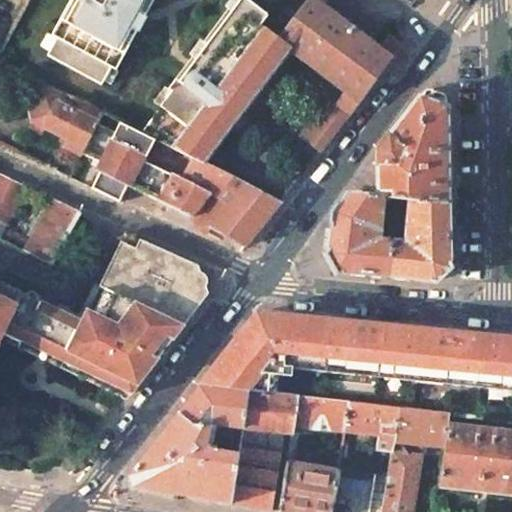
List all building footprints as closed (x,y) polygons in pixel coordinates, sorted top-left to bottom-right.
[(77,0),(78,0),(77,0),(73,0),(53,36),(57,38),(46,56),(100,86),(110,69),(114,71),(135,32),(131,30),(140,14),(145,17),(154,0),(77,0)] [(349,114),(349,115),(400,47),(389,38),(380,50),(373,45),(366,39),(336,17),(325,9),(322,6),(327,0),(308,0),(279,40),(263,29),(263,30),(260,28),(268,16),(246,0),(241,0),(232,12),(228,10),(204,43),(207,45),(195,60),(192,58),(168,89),(172,92),(141,133),(184,154),(204,165),(290,51),(344,92),(335,104),(349,114)] [(97,124),(56,104),(62,93),(44,84),(42,84),(29,110),(34,130),(42,133),(45,127),(69,140),(66,147),(81,155),(97,124)] [(443,94),(431,90),(428,90),(427,91),(426,91),(425,92),(424,93),(421,100),(419,99),(378,152),(378,167),(378,194),(379,196),(379,197),(382,198),(410,200),(448,206),(447,160),(446,108),(444,108),(446,102),(446,101),(446,98),(445,97),(445,96),(444,96),(443,95),(443,94)] [(320,151),(349,114),(335,104),(316,128),(310,123),(300,136),(320,151)] [(120,203),(128,189),(135,191),(161,203),(184,154),(141,133),(102,114),(97,124),(81,155),(99,164),(96,170),(100,172),(92,189),(120,203)] [(223,234),(245,246),(280,203),(235,180),(204,165),(184,154),(161,203),(188,216),(201,222),(195,228),(219,241),(221,238),(223,234)] [(25,186),(0,174),(0,237),(1,238),(25,186)] [(331,234),(329,254),(340,272),(388,277),(391,242),(378,240),(380,224),(381,215),(382,198),(379,197),(348,193),(333,215),(331,234)] [(449,249),(448,206),(410,200),(406,243),(391,242),(388,277),(407,280),(433,281),(449,267),(449,249)] [(79,213),(54,201),(26,251),(50,264),(63,241),(79,213)] [(79,213),(63,241),(79,251),(91,234),(100,222),(79,213)] [(121,248),(88,313),(89,313),(95,316),(102,320),(142,242),(128,235),(121,248)] [(143,378),(179,331),(207,296),(199,267),(195,265),(185,261),(165,252),(142,242),(102,320),(95,316),(89,329),(82,326),(72,320),(64,335),(80,343),(69,364),(87,374),(82,383),(123,405),(143,378)] [(40,308),(0,286),(0,348),(0,349),(4,342),(8,333),(26,342),(37,321),(54,330),(62,316),(63,314),(42,304),(40,308)] [(124,405),(210,296),(210,294),(207,296),(179,331),(143,378),(123,405),(124,405)] [(89,329),(95,316),(89,313),(82,326),(89,329)] [(383,326),(256,314),(214,367),(199,386),(238,391),(250,392),(266,394),(268,375),(278,376),(291,377),(292,369),(361,376),(362,368),(379,370),(383,326)] [(64,335),(72,320),(62,316),(54,330),(64,335)] [(4,342),(82,383),(87,374),(69,364),(80,343),(64,335),(54,330),(37,321),(26,342),(8,333),(4,342)] [(511,339),(464,335),(383,326),(379,370),(392,371),(391,379),(501,390),(501,382),(511,383),(511,339)] [(379,370),(362,368),(361,376),(378,378),(379,370)] [(392,371),(379,370),(378,378),(391,379),(392,371)] [(278,376),(268,375),(266,394),(277,395),(278,376)] [(511,383),(501,382),(501,390),(511,391),(511,383)] [(238,391),(199,386),(181,409),(128,477),(133,488),(184,496),(231,504),(240,455),(215,451),(210,451),(205,450),(208,435),(242,439),(244,429),(250,392),(238,391)] [(266,394),(250,392),(244,429),(283,434),(292,435),(293,424),(297,397),(277,395),(266,394)] [(349,403),(297,397),(293,424),(298,424),(345,429),(349,403)] [(367,406),(349,403),(345,429),(345,431),(380,435),(395,437),(399,409),(396,409),(367,406)] [(451,415),(399,409),(395,437),(393,442),(445,448),(449,427),(451,415)] [(511,433),(449,427),(445,448),(441,473),(438,487),(511,495),(511,433)] [(283,434),(244,429),(242,439),(240,455),(231,504),(272,511),(283,434)] [(395,437),(380,435),(376,450),(392,452),(393,442),(395,437)] [(412,511),(421,456),(392,452),(380,511),(412,511)] [(293,464),(287,463),(279,511),(331,511),(338,471),(293,464)] [(371,474),(338,470),(338,471),(331,511),(369,511),(375,480),(371,474)] [(428,485),(423,484),(418,511),(434,511),(438,487),(428,485)]
